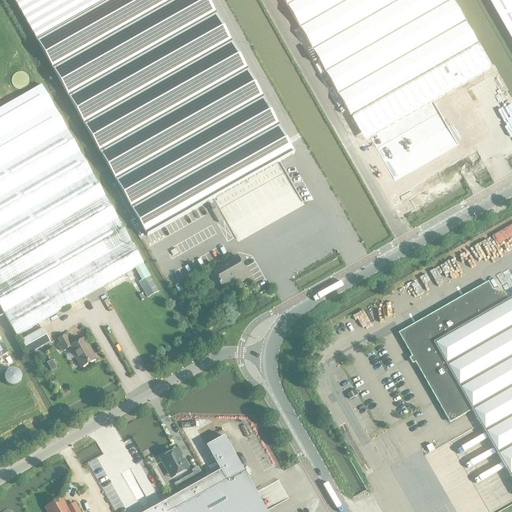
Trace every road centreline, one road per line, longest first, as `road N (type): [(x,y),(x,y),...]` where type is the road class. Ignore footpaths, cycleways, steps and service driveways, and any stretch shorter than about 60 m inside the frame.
road 1 (unclassified): [(0,480),(218,355),(268,354)]
road 2 (unclassified): [(268,354),(296,312),(511,190)]
road 3 (unclassified): [(344,511),(274,388),(268,354)]
